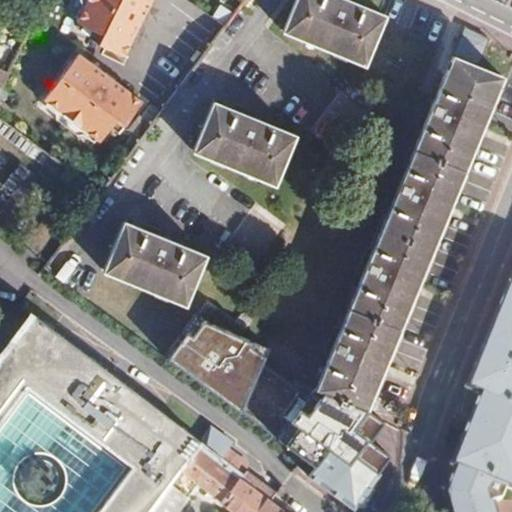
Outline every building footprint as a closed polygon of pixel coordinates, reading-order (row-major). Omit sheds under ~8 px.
[(150,0),(86,0),(76,19),(99,31),(94,40),(123,55),(150,0)] [(383,16),(343,0),(293,0),(281,30),(364,65),(383,16)] [(80,55),(44,101),(100,145),(116,124),(124,130),(144,104),(80,55)] [(451,56),(343,320),(316,388),(320,390),(337,398),(337,399),(336,402),(344,406),(354,410),(356,405),(364,409),(499,76),(451,56)] [(294,136),(213,101),(192,151),(274,185),(294,136)] [(151,127),(141,119),(131,132),(141,140),(151,127)] [(204,257),(125,223),(104,272),(185,305),(204,257)] [(473,394),(477,395),(448,465),(451,466),(446,479),(456,481),(466,485),(475,490),(480,495),(483,498),(492,500),(504,502),(509,491),(511,492),(511,271),(476,361),(485,365),(473,394)] [(0,381),(44,325),(25,311),(0,345),(0,381)] [(185,361),(256,412),(281,358),(271,346),(218,324),(209,341),(203,336),(185,361)] [(144,511),(197,438),(44,325),(0,381),(0,511),(144,511)] [(485,365),(476,361),(464,389),(473,394),(485,365)] [(206,424),(197,438),(244,472),(248,466),(226,448),(230,443),(206,424)] [(343,433),(327,426),(311,465),(307,475),(352,509),(374,506),(397,451),(373,440),(371,444),(366,442),(363,448),(341,439),(343,433)] [(281,511),(265,500),(271,493),(244,472),(197,438),(144,511),(281,511)] [(446,479),(443,492),(447,511),(495,511),(492,500),(483,498),(480,495),(475,490),(466,485),(456,481),(446,479)]
